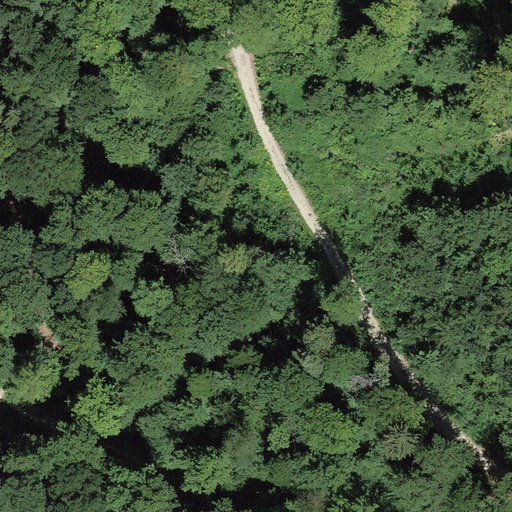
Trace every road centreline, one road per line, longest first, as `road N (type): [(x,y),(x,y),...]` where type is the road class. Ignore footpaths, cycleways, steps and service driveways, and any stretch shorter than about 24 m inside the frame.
road 1 (track): [(227,0),(240,89),(382,347),(450,443),(511,488)]
road 2 (track): [(226,511),(85,443),(0,382)]
